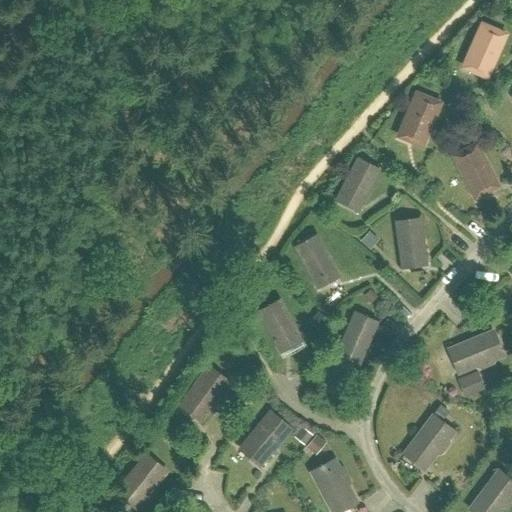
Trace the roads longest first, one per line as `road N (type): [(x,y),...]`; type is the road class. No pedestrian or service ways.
road 1 (unknown): [(0,232),(81,93),(123,0)]
road 2 (residential): [(363,431),(371,392),(397,341),(511,225)]
